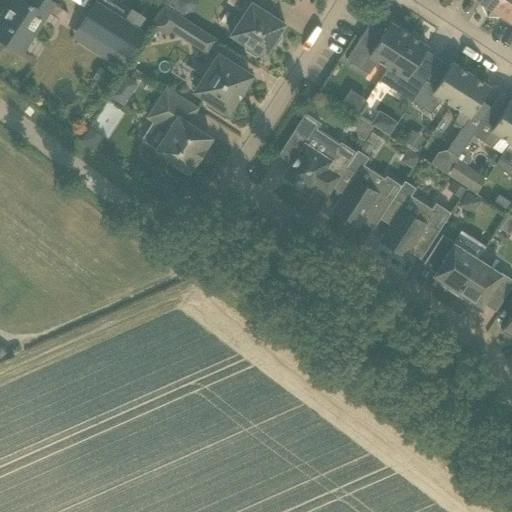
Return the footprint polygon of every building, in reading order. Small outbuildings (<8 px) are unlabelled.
[(15,0),(10,8),(7,5),(6,7),(9,9),(5,15),(2,13),(0,15),(0,39),(17,51),(33,26),(36,28),(53,2),(49,0),(15,0)] [(170,0),(165,7),(181,17),(185,11),(182,8),(179,0),(170,0)] [(263,56),(278,33),(284,23),(268,12),(275,0),(227,0),(227,1),(244,12),(230,34),(246,45),(245,49),(255,55),(259,53),(263,56)] [(497,0),(475,0),(480,3),(486,16),(487,16),(497,0)] [(502,17),(511,23),(511,20),(511,0),(497,0),(487,16),(502,17)] [(146,33),(95,1),(79,28),(104,43),(98,53),(123,69),(146,33)] [(183,18),(174,32),(207,54),(216,40),(183,18)] [(387,67),(409,34),(390,22),(374,47),(360,37),(346,59),(369,74),(377,60),(387,67)] [(411,71),(425,50),(427,46),(409,34),(387,67),(397,73),(389,87),(411,101),(425,80),(411,71)] [(250,76),(218,55),(195,91),(211,100),(209,104),(223,113),(225,110),(227,111),(250,76)] [(411,101),(430,113),(442,99),(451,104),(470,74),(451,62),(436,86),(425,80),(411,101)] [(123,106),(138,83),(123,74),(109,96),(123,106)] [(475,130),(465,123),(489,86),(470,74),(451,104),(459,110),(454,122),(461,127),(447,150),(458,157),(473,135),(475,130)] [(156,149),(170,159),(175,162),(173,165),(186,173),(188,170),(189,171),(197,159),(198,160),(205,150),(203,149),(211,137),(184,120),(192,107),(196,109),(196,108),(166,88),(148,117),(168,130),(156,149)] [(509,142),(511,137),(511,101),(510,100),(498,118),(488,111),(475,130),(473,135),(492,147),(501,136),(509,142)] [(304,113),(294,130),(308,140),(319,123),(304,113)] [(511,137),(509,142),(500,158),(511,165),(511,137)] [(346,167),(355,152),(340,142),(334,152),(327,148),(322,155),(304,143),(286,172),(288,180),(309,194),(314,187),(327,196),(340,176),(346,167)] [(357,150),(355,152),(346,167),(357,174),(368,157),(357,150)] [(373,228),(393,197),(401,185),(400,184),(399,186),(387,178),(381,187),(376,184),(372,185),(370,188),(354,177),(333,209),(358,225),(361,220),(372,227),(372,228),(373,228)] [(401,185),(393,197),(404,205),(415,188),(404,181),(401,185)] [(499,195),(495,201),(506,208),(510,201),(499,195)] [(420,259),(450,212),(449,212),(448,213),(436,205),(429,216),(422,211),(417,218),(401,208),(380,240),(405,256),(408,250),(419,258),(420,259)] [(455,293),(477,258),(485,246),(461,230),(454,242),(442,234),(425,259),(438,267),(434,275),(443,281),(440,284),(455,293)] [(477,258),(455,293),(469,303),(471,299),(481,305),(485,298),(498,306),(511,284),(511,279),(500,272),(500,273),(477,258)] [(511,334),(511,314),(501,331),(510,337),(511,334)]
